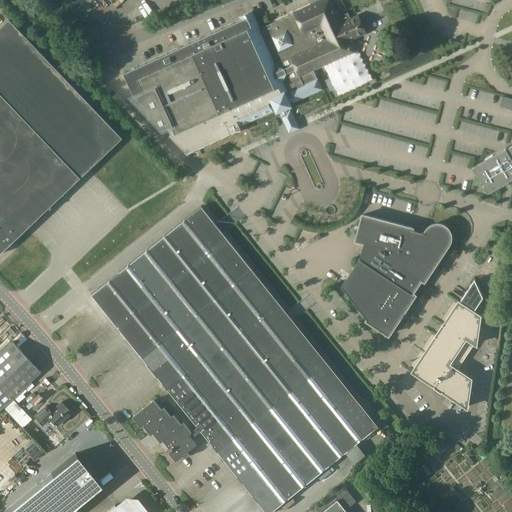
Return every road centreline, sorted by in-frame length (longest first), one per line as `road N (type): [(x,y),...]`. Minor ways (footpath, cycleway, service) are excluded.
road 1 (unclassified): [(181,511),(0,293)]
road 2 (unclassified): [(47,0),(82,30),(120,42),(245,0)]
